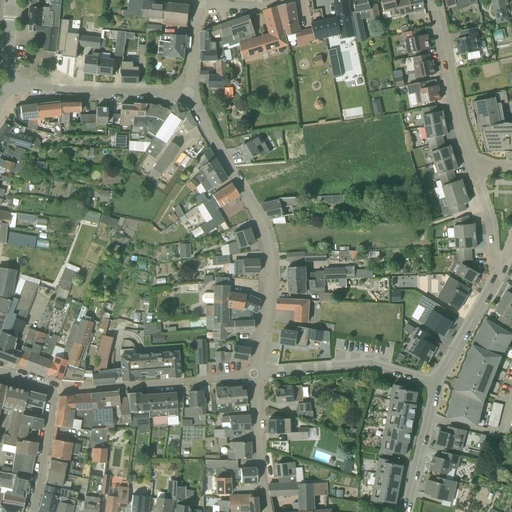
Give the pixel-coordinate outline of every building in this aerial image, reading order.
[(30,0),(31,4),(29,32),(46,33),(44,51),(57,52),(61,15),(60,15),(61,0),(30,0)] [(142,18),(163,20),(165,4),(152,2),(136,0),(135,13),(123,11),(123,18),(135,16),(143,17),(142,18)] [(311,24),(313,30),(316,40),(327,37),(338,35),(340,35),(341,40),(343,40),(342,37),(353,35),(353,37),(355,37),(351,17),(348,0),(334,0),(338,15),(335,16),(335,19),(311,24)] [(380,20),(377,5),(370,7),(368,0),(353,0),(356,13),(351,13),(354,31),(355,36),(364,35),(361,20),(369,18),(370,22),(380,20)] [(393,18),(406,15),(402,0),(381,0),(385,12),(391,10),(393,18)] [(402,0),(406,15),(413,13),(412,9),(417,12),(421,11),(424,7),(425,7),(423,0),(402,0)] [(497,0),(498,3),(495,4),(499,24),(509,22),(505,2),(504,0),(497,0)] [(310,44),(310,41),(316,40),(313,30),(300,33),(299,27),(298,27),(294,4),(295,4),(294,2),(279,6),(285,29),(286,29),(288,36),(296,35),(299,47),(310,44)] [(190,6),(165,4),(163,20),(188,23),(190,6)] [(286,44),(284,33),(280,21),(281,21),(277,7),(265,10),(273,36),(240,46),(242,58),(252,55),(286,44)] [(222,26),(222,35),(222,36),(223,36),(223,47),(240,44),(239,40),(243,39),(256,36),(250,16),(229,23),(222,26)] [(68,33),(70,21),(62,20),(59,52),(65,53),(65,57),(77,58),(78,45),(80,34),(68,33)] [(150,25),(149,33),(161,34),(162,26),(150,25)] [(210,51),(210,47),(211,39),(222,35),(222,26),(202,32),(201,32),(201,51),(210,51)] [(98,74),(99,59),(101,48),(102,35),(100,30),(81,28),(80,34),(78,45),(94,47),(93,57),(87,56),(85,72),(98,74)] [(460,56),(466,54),(467,60),(481,57),(480,52),(481,51),(476,28),(461,31),(463,39),(457,40),(457,42),(457,47),(458,47),(460,56)] [(494,31),(496,41),(508,39),(507,29),(494,31)] [(430,49),(428,39),(426,40),(425,35),(420,36),(419,30),(402,34),(403,41),(406,40),(409,54),(430,49)] [(123,53),(125,43),(126,32),(112,31),(111,40),(117,40),(116,52),(123,53)] [(161,41),(159,56),(184,59),(186,36),(162,34),(161,41)] [(138,56),(147,56),(148,44),(139,43),(138,56)] [(216,46),(210,47),(210,51),(201,51),(200,62),(217,61),(218,76),(209,76),(208,72),(200,72),(200,79),(209,79),(209,87),(216,87),(225,88),(225,77),(225,60),(217,61),(216,49),(217,49),(216,46)] [(430,61),(429,55),(413,58),(415,65),(414,65),(417,79),(436,75),(433,61),(430,61)] [(316,66),(324,65),(322,57),(314,59),(316,66)] [(115,60),(99,59),(98,74),(113,76),(115,60)] [(134,62),(123,62),(122,62),(122,83),(139,84),(140,68),(134,67),(134,62)] [(340,68),(332,70),(334,78),(342,77),(340,68)] [(395,79),(397,87),(404,85),(403,78),(395,79)] [(416,94),(418,105),(441,100),(438,86),(428,88),(427,82),(408,85),(410,95),(416,94)] [(511,127),(502,128),(497,105),(508,103),(506,91),(495,94),(496,98),(472,103),(474,110),(474,112),(478,111),(479,117),(477,117),(478,118),(479,117),(480,123),(478,124),(476,124),(478,133),(482,132),(485,144),(490,144),(490,151),(511,151),(511,127)] [(375,115),(383,114),(381,98),(373,99),(375,115)] [(38,115),(38,120),(42,120),(60,118),(59,102),(36,104),(37,115),(38,115)] [(80,102),(59,102),(60,118),(60,123),(60,124),(75,124),(74,119),(68,119),(68,113),(80,112),(80,102)] [(169,113),(170,114),(163,125),(155,137),(165,144),(173,131),(180,121),(181,122),(187,132),(196,127),(188,112),(175,103),(172,109),(169,113)] [(15,116),(12,121),(19,127),(21,127),(33,131),(35,121),(35,120),(38,120),(38,115),(37,115),(36,104),(16,107),(14,109),(15,116)] [(169,113),(172,109),(164,107),(163,108),(158,106),(158,107),(145,105),(133,104),(133,106),(132,126),(130,126),(129,150),(144,152),(159,127),(168,113),(169,113)] [(120,119),(112,119),(112,125),(130,126),(132,126),(133,106),(121,105),(120,119)] [(425,127),(447,123),(446,116),(444,116),(443,112),(437,113),(436,106),(422,109),(423,116),(425,127)] [(95,123),(112,125),(112,119),(107,118),(108,108),(96,108),(95,123)] [(80,124),(95,124),(95,116),(80,115),(80,124)] [(42,133),(42,120),(38,120),(35,121),(33,131),(42,133)] [(4,123),(0,128),(0,144),(1,145),(4,142),(10,146),(11,143),(29,148),(31,139),(19,135),(21,127),(19,127),(12,121),(9,127),(4,123)] [(430,146),(444,142),(442,136),(448,135),(447,130),(449,130),(447,123),(425,127),(427,139),(428,139),(430,146)] [(126,145),(127,132),(114,131),(114,144),(126,145)] [(154,160),(165,144),(155,137),(144,152),(154,160)] [(240,149),(244,155),(247,161),(260,154),(262,158),(271,153),(264,142),(260,145),(257,139),(240,149)] [(435,164),(456,157),(454,150),(452,151),(451,146),(445,148),(444,142),(430,146),(432,152),(431,153),(435,164)] [(157,181),(161,174),(179,148),(170,143),(148,175),(157,181)] [(0,159),(6,162),(6,161),(20,166),(21,161),(22,158),(23,159),(25,151),(16,148),(14,156),(9,154),(8,156),(1,152),(4,147),(1,145),(0,144),(0,159)] [(206,178),(221,169),(208,148),(196,163),(200,167),(202,171),(193,179),(192,179),(186,185),(192,191),(200,184),(206,178)] [(441,181),(455,176),(453,170),(458,169),(457,164),(459,164),(456,157),(435,164),(439,175),(441,181)] [(12,178),(1,175),(1,173),(3,173),(4,169),(14,173),(18,171),(20,166),(24,167),(23,168),(26,169),(27,166),(25,165),(26,161),(21,161),(20,166),(6,161),(6,162),(0,159),(0,180),(11,183),(12,178)] [(104,168),(104,182),(121,181),(121,167),(104,168)] [(200,184),(205,192),(212,188),(213,188),(227,179),(221,169),(206,178),(200,184)] [(468,191),(465,184),(463,184),(462,180),(456,182),(455,176),(441,181),(443,186),(442,187),(446,198),(468,191)] [(212,196),(206,200),(202,204),(212,219),(205,224),(209,232),(225,222),(220,214),(217,216),(214,211),(238,196),(231,184),(212,196)] [(100,188),(99,199),(108,200),(110,189),(100,188)] [(470,197),(468,191),(446,198),(450,209),(452,215),(466,211),(464,204),(469,202),(468,198),(470,197)] [(201,204),(202,204),(206,200),(202,193),(192,199),(196,207),(201,204)] [(282,208),(292,206),(291,205),(302,203),(301,198),(296,198),(280,198),(280,201),(275,201),(262,204),(270,219),(283,216),(282,208)] [(84,208),(82,218),(98,222),(101,212),(84,208)] [(183,220),(193,213),(191,209),(180,216),(183,220)] [(6,225),(9,225),(8,227),(15,228),(16,214),(10,213),(0,211),(0,226),(6,227),(6,225)] [(18,214),(17,220),(34,222),(35,216),(18,214)] [(475,229),(475,224),(469,225),(468,216),(455,221),(455,226),(454,226),(455,238),(478,236),(477,229),(475,229)] [(46,226),(47,218),(37,217),(37,226),(46,226)] [(193,230),(196,235),(204,231),(200,226),(193,230)] [(227,245),(229,255),(240,254),(240,249),(248,246),(248,245),(253,243),(249,229),(234,234),(237,242),(227,245)] [(7,245),(8,245),(33,249),(36,237),(10,233),(7,245)] [(457,250),(457,256),(472,254),(471,248),(477,248),(476,243),(478,243),(478,236),(455,238),(456,250),(457,250)] [(180,260),(190,260),(190,247),(179,247),(180,260)] [(298,253),(287,254),(287,261),(299,260),(313,260),(313,261),(327,260),(327,256),(339,256),(339,257),(350,256),(350,260),(357,259),(357,251),(339,252),(327,252),(298,253)] [(230,264),(229,255),(212,257),(213,265),(230,264)] [(258,260),(236,260),(236,265),(234,265),(234,274),(250,275),(250,273),(258,273),(258,260)] [(474,285),(475,286),(479,279),(477,278),(480,274),(462,264),(456,274),(474,285)] [(0,296),(10,299),(15,271),(0,267),(0,296)] [(289,281),(325,280),(340,279),(346,279),(355,279),(354,267),(348,267),(346,269),(325,270),(325,272),(316,272),(316,274),(310,274),(306,274),(306,267),(288,267),(289,281)] [(469,288),(450,277),(438,299),(459,311),(467,296),(466,295),(469,288)] [(19,354),(19,353),(13,350),(16,344),(13,343),(17,332),(20,333),(38,285),(25,281),(20,279),(14,293),(11,301),(5,315),(0,332),(0,358),(15,364),(19,354)] [(334,294),(325,293),(325,288),(326,288),(325,280),(289,281),(289,294),(307,294),(320,294),(320,301),(330,302),(334,302),(334,294)] [(204,303),(214,304),(228,305),(228,308),(242,310),(246,296),(228,293),(228,286),(214,286),(214,293),(204,293),(201,296),(201,300),(204,303)] [(511,293),(508,291),(506,294),(505,293),(500,301),(511,307),(511,293)] [(401,301),(401,292),(393,292),(393,301),(401,301)] [(206,329),(213,329),(213,323),(227,324),(227,323),(250,322),(251,311),(256,313),(260,301),(246,295),(246,296),(242,310),(228,308),(228,305),(214,304),(214,306),(206,306),(206,317),(195,319),(197,331),(206,329)] [(451,312),(424,296),(419,305),(425,309),(418,321),(444,336),(452,322),(447,319),(451,312)] [(0,297),(0,313),(5,315),(11,301),(0,297)] [(278,299),(277,309),(296,310),(295,322),(308,322),(309,301),(278,299)] [(498,321),(504,324),(511,328),(511,307),(500,301),(496,309),(497,310),(496,312),(501,315),(498,321)] [(78,328),(77,332),(61,381),(83,382),(84,361),(83,360),(91,334),(89,333),(92,323),(77,318),(75,325),(78,328)] [(102,318),(99,329),(106,331),(108,320),(102,318)] [(511,338),(511,334),(486,320),(480,331),(479,332),(480,332),(472,345),(473,345),(472,347),(473,347),(469,356),(468,358),(468,359),(464,368),(463,370),(459,380),(459,381),(455,390),(455,391),(454,391),(450,405),(450,406),(450,407),(447,419),(477,426),(483,403),(501,357),(511,338)] [(227,324),(213,323),(213,329),(213,339),(225,340),(225,332),(253,331),(253,321),(250,322),(227,323),(227,324)] [(142,335),(144,335),(150,335),(156,334),(155,323),(143,325),(142,335)] [(49,361),(44,375),(61,381),(77,332),(78,328),(75,325),(73,324),(63,354),(64,356),(63,360),(54,356),(52,362),(49,361)] [(280,344),(306,348),(308,339),(322,341),(323,331),(298,327),(297,332),(283,330),(280,344)] [(437,348),(435,346),(430,344),(434,337),(419,328),(413,338),(419,342),(412,353),(429,362),(437,348)] [(29,329),(19,353),(19,354),(15,364),(24,368),(37,332),(34,331),(29,329)] [(24,368),(44,375),(49,361),(58,337),(52,335),(51,337),(44,334),(43,334),(37,332),(24,368)] [(109,352),(112,338),(102,336),(96,358),(94,374),(98,374),(98,371),(105,370),(106,364),(107,360),(109,352)] [(197,346),(198,364),(206,364),(205,346),(197,346)] [(215,352),(215,355),(216,363),(224,363),(224,362),(231,361),(238,362),(238,359),(248,361),(250,349),(233,346),(232,354),(223,353),(223,352),(215,352)] [(180,378),(179,370),(178,352),(120,356),(121,368),(113,369),(114,378),(121,377),(122,382),(137,381),(137,376),(147,375),(147,377),(154,377),(154,375),(164,374),(164,379),(180,378)] [(113,369),(105,370),(98,371),(98,374),(94,374),(91,375),(92,384),(114,383),(114,378),(113,369)] [(394,385),(386,425),(381,453),(391,455),(391,456),(392,456),(392,453),(406,455),(408,443),(409,443),(417,405),(416,405),(418,393),(404,390),(405,387),(404,387),(394,385)] [(22,415),(22,414),(24,404),(27,391),(7,386),(2,409),(12,411),(7,439),(17,441),(18,436),(20,426),(22,415)] [(284,403),(284,404),(289,404),(289,403),(293,403),(293,402),(299,402),(299,396),(302,395),(302,386),(292,387),(292,386),(284,387),(284,390),(276,390),(277,404),(284,403)] [(227,403),(225,387),(214,388),(216,401),(211,402),(211,412),(217,412),(217,408),(223,408),(223,407),(217,408),(216,404),(227,403)] [(227,403),(231,403),(241,391),(241,387),(226,388),(226,387),(225,387),(227,403)] [(226,413),(240,412),(239,406),(246,406),(245,390),(241,391),(231,403),(231,407),(225,407),(226,413)] [(45,396),(27,391),(24,404),(42,407),(45,396)] [(202,399),(201,391),(188,392),(190,408),(198,407),(199,420),(205,420),(204,407),(204,399),(202,399)] [(90,394),(89,394),(91,409),(103,408),(111,407),(110,406),(120,405),(118,392),(90,394)] [(149,418),(148,410),(149,410),(148,398),(142,398),(142,396),(139,396),(139,393),(127,394),(128,406),(129,412),(130,419),(149,418)] [(176,393),(164,394),(166,417),(177,416),(177,409),(182,409),(183,397),(176,397),(176,393)] [(89,394),(78,395),(79,410),(91,409),(89,394)] [(154,397),(148,398),(149,410),(148,410),(149,418),(166,417),(164,394),(153,395),(154,395),(154,397)] [(91,409),(79,410),(78,395),(58,396),(56,411),(54,426),(91,431),(91,429),(108,429),(113,429),(112,409),(103,409),(103,408),(91,409)] [(493,402),(490,426),(500,427),(503,403),(493,402)] [(311,411),(310,403),(299,404),(300,412),(311,411)] [(128,406),(120,408),(122,423),(131,422),(130,419),(129,412),(128,406)] [(20,426),(27,427),(41,430),(42,419),(22,415),(20,426)] [(233,431),(249,430),(249,416),(221,417),(221,423),(229,423),(230,430),(213,430),(213,438),(218,438),(226,438),(233,437),(233,431)] [(291,419),(269,419),(269,434),(288,433),(288,439),(308,438),(308,429),(299,429),(299,432),(291,432),(291,419)] [(27,427),(20,426),(18,436),(26,438),(27,427)] [(461,451),(466,431),(449,427),(447,433),(440,431),(436,445),(461,451)] [(107,443),(108,429),(91,429),(91,431),(90,441),(97,442),(107,443)] [(37,443),(23,441),(22,440),(22,442),(17,442),(15,453),(35,456),(37,443)] [(50,457),(67,461),(68,461),(70,452),(77,453),(79,445),(54,440),(50,457)] [(228,450),(229,461),(224,461),(204,461),(204,468),(215,468),(221,469),(224,469),(233,469),(237,469),(237,459),(250,458),(250,443),(230,443),(230,450),(228,450)] [(106,449),(93,448),(92,462),(105,463),(106,449)] [(430,471),(448,475),(449,468),(457,470),(460,456),(443,452),(442,459),(434,457),(432,464),(431,465),(430,467),(431,469),(430,471)] [(30,478),(35,456),(15,453),(11,474),(15,474),(15,475),(30,478)] [(404,466),(391,464),(390,464),(391,460),(390,460),(380,458),(371,502),(381,504),(382,505),(383,501),(396,504),(404,466)] [(47,471),(73,476),(87,479),(89,469),(90,466),(84,465),(82,472),(72,470),(74,462),(68,461),(67,461),(66,463),(50,460),(47,471)] [(282,485),(285,485),(297,484),(295,469),(295,462),(277,464),(278,478),(281,477),(282,485)] [(83,503),(81,511),(97,511),(104,471),(89,469),(87,479),(86,486),(83,503)] [(256,469),(240,469),(237,469),(233,469),(233,479),(240,479),(240,483),(256,483),(256,469)] [(87,479),(73,476),(47,471),(45,483),(62,487),(63,481),(86,486),(87,479)] [(0,501),(0,502),(0,503),(22,507),(24,499),(10,496),(15,474),(11,474),(11,475),(0,472),(0,501)] [(221,473),(215,473),(215,478),(215,479),(216,494),(230,494),(230,493),(229,479),(230,479),(230,478),(221,478),(221,473)] [(15,474),(10,496),(24,499),(25,493),(27,493),(30,478),(15,475),(15,474)] [(104,474),(100,494),(106,495),(110,475),(104,474)] [(432,496),(432,498),(447,501),(450,487),(455,488),(456,482),(441,478),(440,483),(428,480),(425,494),(432,496)] [(282,485),(268,485),(270,496),(299,495),(300,511),(314,509),(313,495),(328,494),(327,484),(313,484),(297,484),(285,485),(282,485)] [(60,489),(45,485),(38,511),(54,511),(57,502),(64,504),(65,499),(75,501),(77,492),(60,489)] [(200,511),(201,511),(185,510),(186,487),(177,487),(177,494),(177,501),(178,501),(176,511),(200,511)] [(107,497),(104,511),(115,511),(116,506),(126,508),(128,489),(118,488),(117,498),(107,497)] [(64,504),(57,502),(54,511),(81,511),(83,503),(85,494),(77,492),(75,501),(65,499),(64,504)] [(171,511),(173,500),(177,501),(177,494),(168,493),(168,494),(166,494),(165,499),(158,498),(156,508),(154,507),(153,511),(171,511)] [(230,501),(230,505),(229,511),(260,511),(259,497),(250,497),(250,504),(230,504),(230,501)] [(229,511),(230,505),(230,501),(218,501),(218,506),(220,506),(220,511),(229,511)] [(0,504),(0,511),(19,511),(22,507),(0,503),(0,504)]
